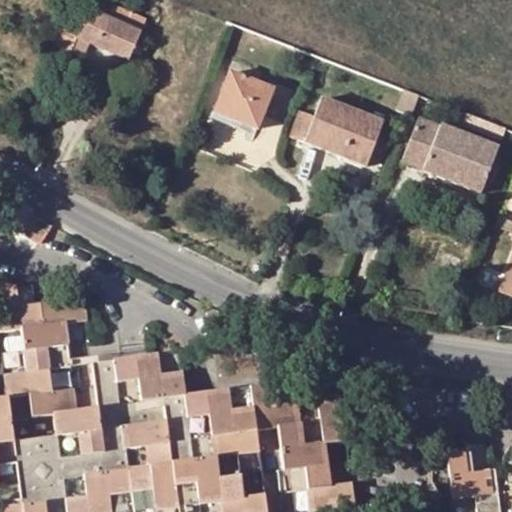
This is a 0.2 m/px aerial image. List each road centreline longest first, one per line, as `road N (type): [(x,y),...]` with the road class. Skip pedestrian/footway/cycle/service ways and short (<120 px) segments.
road 1 (tertiary): [(511,362),(343,334),(192,275),(26,186)]
road 2 (residential): [(0,246),(58,260),(188,322),(207,382)]
road 3 (residential): [(398,511),(407,443),(426,419),(451,414),(511,425)]
